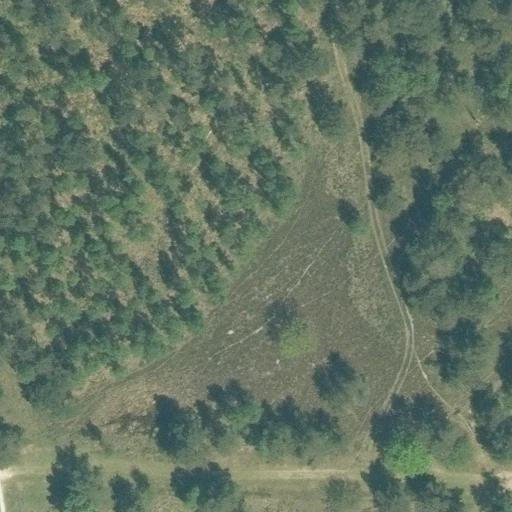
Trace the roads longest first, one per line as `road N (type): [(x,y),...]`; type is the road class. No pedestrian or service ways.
road 1 (track): [(366,480),(413,334),(380,241),(333,0)]
road 2 (track): [(0,473),(366,480)]
